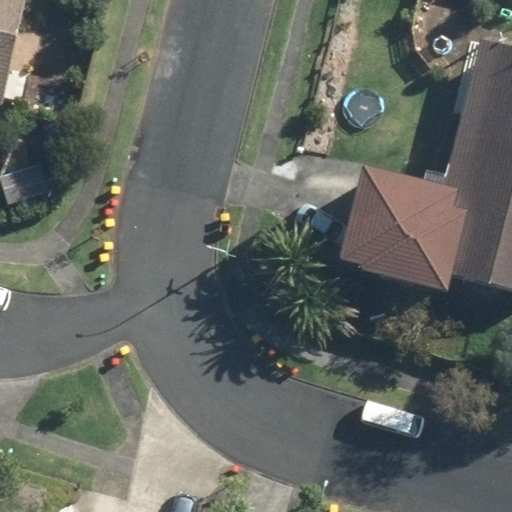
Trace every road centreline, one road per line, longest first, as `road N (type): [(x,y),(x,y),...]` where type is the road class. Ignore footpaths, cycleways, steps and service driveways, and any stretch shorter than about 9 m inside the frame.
road 1 (residential): [(511,494),(405,468),(259,414),(212,386),(145,309)]
road 2 (residential): [(145,309),(222,0)]
road 3 (residential): [(145,309),(63,333),(0,336)]
